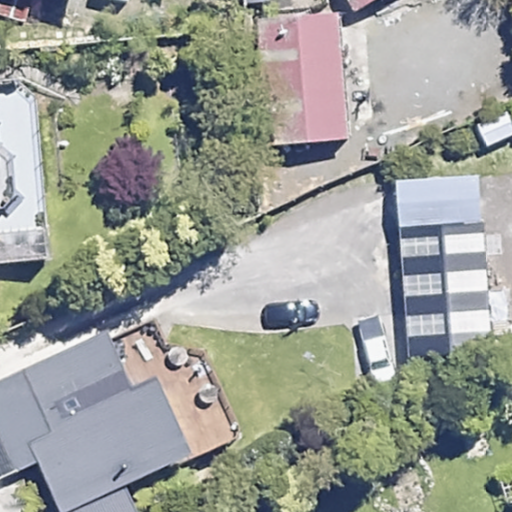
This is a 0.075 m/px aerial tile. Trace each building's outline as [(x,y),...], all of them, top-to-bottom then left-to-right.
[(325,0),(336,20),(374,0),(325,0)] [(268,137),(339,133),(332,16),(261,20),(268,137)] [(24,69),(0,69),(0,271),(33,270),(24,69)] [(21,379),(53,460),(73,509),(134,484),(221,450),(187,366),(148,382),(129,335),(21,379)] [(21,379),(0,386),(0,417),(22,472),(53,460),(21,379)] [(0,417),(0,481),(22,472),(0,417)] [(145,511),(134,484),(73,509),(74,511),(145,511)]
